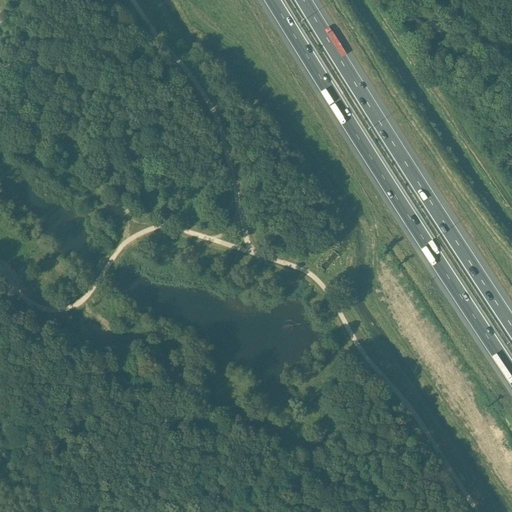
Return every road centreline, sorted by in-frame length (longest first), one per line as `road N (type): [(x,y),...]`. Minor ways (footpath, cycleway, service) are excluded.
road 1 (motorway): [(271,0),(511,375)]
road 2 (motorway): [(511,328),(301,0)]
